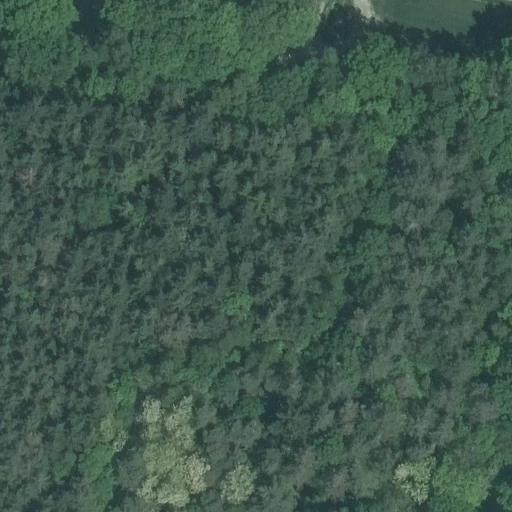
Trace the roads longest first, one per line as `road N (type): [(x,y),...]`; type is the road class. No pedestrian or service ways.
road 1 (unclassified): [(296,69),(255,57),(0,38)]
road 2 (track): [(296,69),(511,115)]
